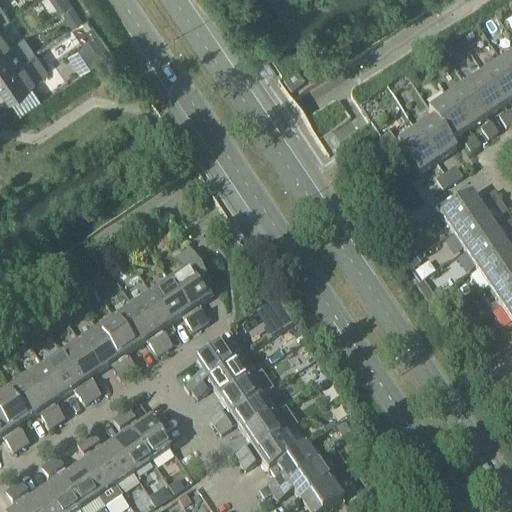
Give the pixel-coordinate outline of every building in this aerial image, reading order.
[(0,23),(2,23),(10,17),(0,2),(0,23)] [(0,49),(14,41),(2,23),(0,23),(0,49)] [(0,75),(26,58),(14,41),(0,49),(0,75)] [(101,59),(89,41),(68,55),(80,73),(101,59)] [(0,75),(0,91),(3,90),(8,97),(48,70),(36,52),(26,58),(0,75)] [(511,57),(500,66),(511,83),(511,57)] [(482,78),(503,110),(511,104),(511,83),(500,66),(482,78)] [(296,76),(282,85),(291,98),(304,89),(296,76)] [(464,90),(485,122),(503,110),(482,78),(464,90)] [(446,102),(467,134),(485,122),(464,90),(446,102)] [(467,134),(446,102),(428,115),(433,123),(449,147),(450,146),(467,134)] [(498,122),(505,132),(511,127),(511,122),(507,116),(498,122)] [(415,135),(437,167),(455,154),(450,146),(449,147),(433,123),(415,135)] [(480,134),(487,144),(496,138),(489,128),(480,134)] [(437,167),(415,135),(396,147),(418,179),(437,167)] [(462,146),(469,156),(478,150),(472,140),(462,146)] [(445,179),(452,189),(461,182),(454,172),(445,179)] [(452,189),(445,179),(435,185),(442,195),(452,189)] [(489,213),(499,206),(493,196),(483,203),(489,213)] [(451,237),(483,216),(471,198),(439,219),(451,237)] [(499,206),(489,213),(496,222),(506,215),(499,206)] [(463,255),(495,234),(483,216),(451,237),(463,255)] [(511,224),(501,231),(508,240),(511,236),(511,224)] [(475,274),(507,252),(495,234),(463,255),(475,274)] [(488,292),(511,275),(511,259),(507,252),(475,274),(488,292)] [(168,286),(199,332),(207,327),(200,317),(200,313),(198,310),(207,304),(196,288),(203,282),(190,263),(180,270),(184,276),(168,286)] [(500,310),(511,301),(511,275),(488,292),(500,310)] [(150,298),(171,329),(180,322),(191,337),(199,332),(168,286),(150,298)] [(78,290),(70,295),(75,303),(83,298),(78,290)] [(132,310),(163,356),(171,350),(160,335),(171,329),(150,298),(132,310)] [(511,328),(511,327),(511,301),(500,310),(511,328)] [(163,356),(132,310),(114,322),(135,352),(145,346),(155,361),(163,356)] [(96,334),(127,380),(135,374),(125,359),(135,352),(114,322),(96,334)] [(78,346),(99,376),(109,369),(119,385),(127,380),(96,334),(78,346)] [(246,360),(233,341),(194,367),(202,377),(183,390),(188,398),(191,396),(237,365),(237,366),(246,360)] [(60,358),(91,404),(99,398),(89,383),(99,376),(78,346),(60,358)] [(42,370),(63,400),(73,393),(83,409),(91,404),(60,358),(42,370)] [(311,360),(305,364),(308,368),(314,364),(311,360)] [(219,403),(249,383),(237,366),(237,365),(191,396),(196,403),(212,393),(219,403)] [(24,382),(55,428),(63,423),(53,407),(63,400),(42,370),(24,382)] [(226,413),(210,424),(215,431),(261,401),(272,394),(260,376),(249,383),(219,403),(226,413)] [(55,428),(24,382),(6,394),(27,424),(37,418),(47,433),(55,428)] [(27,424),(6,394),(0,398),(0,423),(19,452),(27,446),(16,431),(27,424)] [(261,401),(215,431),(220,439),(236,428),(243,439),(273,419),(261,401)] [(120,420),(127,430),(135,425),(128,415),(120,420)] [(239,467),(285,437),(273,419),(243,439),(250,449),(234,459),(239,467)] [(127,430),(120,420),(112,425),(119,436),(127,430)] [(0,423),(0,441),(1,441),(11,457),(19,452),(0,423)] [(131,436),(151,465),(169,453),(149,424),(131,436)] [(113,448),(133,477),(151,465),(131,436),(113,448)] [(285,437),(239,467),(244,475),(260,464),(267,475),(297,455),(297,454),(285,437)] [(84,444),(91,454),(99,449),(92,439),(84,444)] [(91,454),(84,444),(76,449),(83,460),(91,454)] [(351,446),(342,452),(347,458),(355,452),(351,446)] [(95,460),(115,489),(133,477),(113,448),(95,460)] [(317,467),(305,449),(297,455),(267,475),(274,485),(258,496),(263,504),(272,498),(317,467)] [(95,460),(77,472),(97,501),(103,511),(104,511),(122,501),(115,489),(95,460)] [(48,468),(55,478),(62,473),(56,463),(48,468)] [(317,467),(272,498),(277,506),(293,495),(299,505),(319,492),(329,485),(319,470),(317,467)] [(55,478),(48,468),(40,473),(47,484),(55,478)] [(80,511),(97,501),(77,472),(59,484),(77,511),(80,511)] [(77,511),(59,484),(41,496),(51,511),(77,511)] [(178,485),(168,492),(174,500),(183,493),(178,485)] [(329,511),(342,504),(329,485),(319,492),(299,505),(304,511),(329,511)] [(12,492),(18,502),(26,497),(20,487),(12,492)] [(18,502),(12,492),(4,497),(11,508),(18,502)] [(164,492),(149,502),(156,511),(171,501),(164,492)] [(51,511),(41,496),(23,508),(25,511),(51,511)] [(185,501),(177,506),(181,511),(183,511),(190,508),(185,501)]
